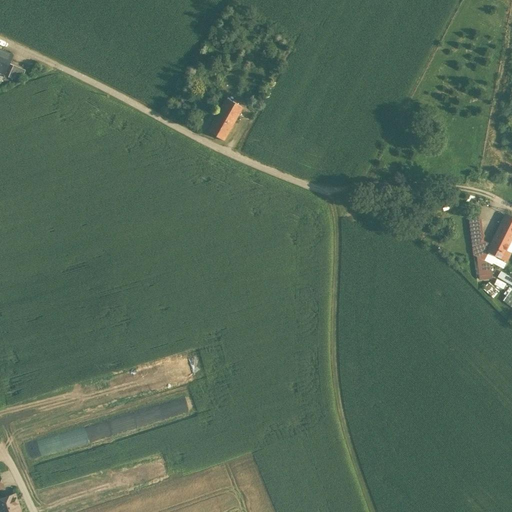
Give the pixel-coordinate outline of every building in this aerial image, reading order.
[(237,55),(208,37),(203,46),(232,63),(237,55)] [(14,55),(0,48),(0,69),(5,72),(6,72),(14,55)] [(27,68),(15,63),(10,74),(22,80),(27,68)] [(227,98),(208,131),(225,140),(243,108),(227,98)] [(491,244),(488,250),(489,251),(494,254),(501,257),(504,250),(509,253),(511,248),(511,217),(506,215),(491,244)] [(481,218),(469,220),(471,238),(482,236),(483,236),(481,218)] [(482,236),(471,238),(473,254),(477,256),(484,260),(489,251),(488,250),(491,244),(483,240),(482,236)] [(509,253),(504,250),(501,257),(506,260),(509,253)] [(489,251),(484,260),(477,256),(479,279),(492,277),(490,263),(494,254),(489,251)] [(511,277),(501,271),(498,276),(511,284),(511,277)] [(28,380),(30,391),(54,385),(51,373),(42,375),(42,376),(28,380)] [(14,494),(0,498),(0,511),(2,511),(19,511),(21,511),(14,494)] [(83,496),(54,506),(56,511),(65,511),(86,505),(83,496)]
